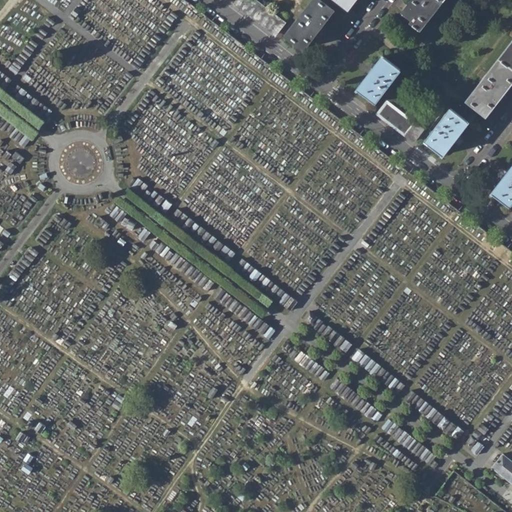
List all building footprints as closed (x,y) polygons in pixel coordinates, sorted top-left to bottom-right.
[(238,0),(235,4),(275,34),(284,21),(255,0),(238,0)] [(314,0),(287,35),(304,48),(313,35),(333,9),(320,0),(314,0)] [(334,0),(350,12),(358,0),(334,0)] [(446,0),(412,0),(402,14),(423,31),(446,0)] [(489,118),(511,87),(511,44),(468,102),(489,118)] [(357,89),(375,102),(401,68),(384,55),(357,89)] [(405,134),(414,122),(387,101),(378,113),(405,134)] [(425,141),(443,155),(449,147),(469,121),(451,107),(425,141)] [(414,122),(405,134),(414,141),(423,129),(414,122)] [(511,167),(493,193),(510,206),(511,204),(511,167)] [(454,422),(449,429),(457,436),(463,429),(454,422)] [(511,483),(511,461),(503,454),(492,469),(511,483)]
